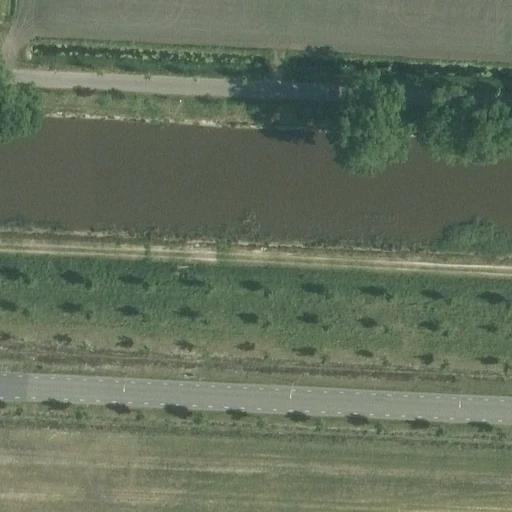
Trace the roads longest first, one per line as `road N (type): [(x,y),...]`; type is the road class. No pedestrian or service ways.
road 1 (track): [(0,250),(511,276)]
road 2 (unclassified): [(511,101),(0,75)]
road 3 (secondary): [(0,387),(511,412)]
